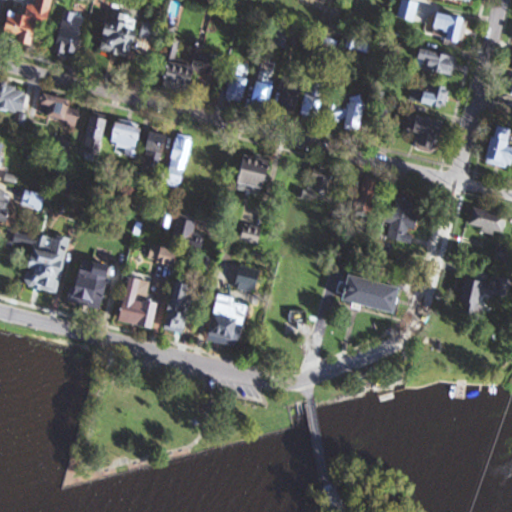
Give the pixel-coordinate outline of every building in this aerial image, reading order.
[(54,0),(38,0),(38,6),(29,5),(27,16),(11,13),(6,41),(37,46),(41,24),(50,25),(54,0)] [(418,0),(401,0),(401,20),(418,20),(418,0)] [(102,49),(132,60),(141,36),(157,42),(161,28),(115,12),(102,49)] [(463,43),(468,19),(440,13),(435,36),(463,43)] [(75,60),(88,28),(69,20),(56,52),(75,60)] [(192,95),(197,71),(220,76),(223,59),(201,55),(202,45),(194,43),(189,66),(176,63),(181,39),(166,36),(161,62),(172,64),(167,90),(192,95)] [(420,71),(454,77),(457,57),(423,50),(420,71)] [(267,82),(271,74),(265,71),(252,98),(268,106),(277,87),(267,82)] [(227,99),(244,103),(249,79),(232,75),(227,99)] [(31,93),(0,82),(0,108),(23,116),(31,93)] [(448,86),(427,86),(427,91),(413,91),(413,105),(448,105),(448,86)] [(302,92),(286,89),(282,110),(298,113),(302,92)] [(74,103),(47,95),(41,116),(78,127),(83,111),(73,108),(74,103)] [(319,120),(325,98),(309,95),(303,116),(319,120)] [(363,132),(366,99),(350,97),(349,108),(331,106),(329,122),(345,123),(345,130),(363,132)] [(419,135),(416,150),(439,154),(445,122),(414,116),(411,134),(419,135)] [(108,120),(92,117),(85,155),(100,158),(108,120)] [(113,155),(138,160),(144,130),(119,124),(113,155)] [(489,165),(511,169),(511,148),(511,141),(511,129),(496,126),(489,165)] [(169,185),(184,188),(194,140),(180,137),(169,185)] [(266,196),(275,163),(246,155),(237,188),(266,196)] [(315,192),(331,192),(331,170),(315,170),(315,192)] [(375,214),(380,183),(365,181),(360,211),(375,214)] [(0,219),(10,222),(14,205),(5,203),(7,194),(0,191),(0,219)] [(24,206),(44,212),(48,197),(29,191),(24,206)] [(419,204),(398,199),(395,210),(391,209),(387,223),(392,224),(389,238),(409,243),(419,204)] [(508,212),(472,211),(471,230),(507,232),(508,212)] [(198,224),(180,220),(174,241),(193,245),(198,224)] [(262,227),(244,227),(244,242),(262,242),(262,227)] [(20,244),(32,242),(31,232),(18,234),(20,244)] [(63,291),(71,239),(38,234),(30,286),(63,291)] [(497,258),(510,262),(511,255),(511,250),(500,247),(497,258)] [(73,302),(106,308),(114,264),(81,258),(73,302)] [(353,276),(347,303),(398,315),(405,288),(353,276)] [(461,313),(481,316),(484,296),(510,300),(511,289),(511,279),(492,276),(490,283),(467,279),(461,313)] [(162,304),(149,303),(152,282),(130,279),(124,324),(158,329),(162,304)] [(194,286),(177,282),(167,330),(188,335),(195,298),(192,297),(194,286)] [(210,338),(240,346),(250,308),(220,300),(210,338)]
